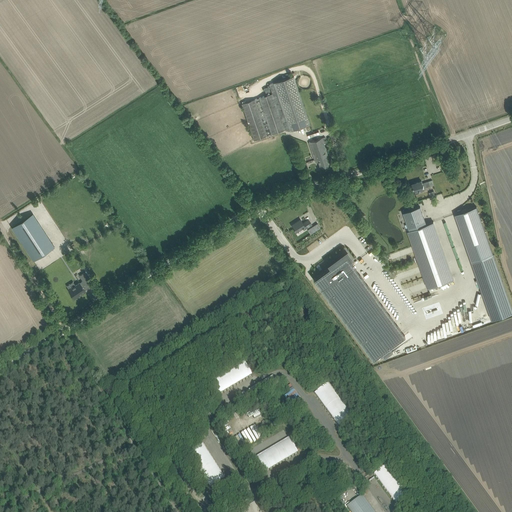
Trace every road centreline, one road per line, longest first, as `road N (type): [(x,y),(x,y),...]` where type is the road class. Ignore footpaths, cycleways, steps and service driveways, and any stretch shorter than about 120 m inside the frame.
road 1 (unclassified): [(0,370),(247,212),(511,117)]
road 2 (track): [(0,505),(136,437)]
road 3 (track): [(63,330),(136,437)]
road 4 (track): [(63,330),(0,222)]
